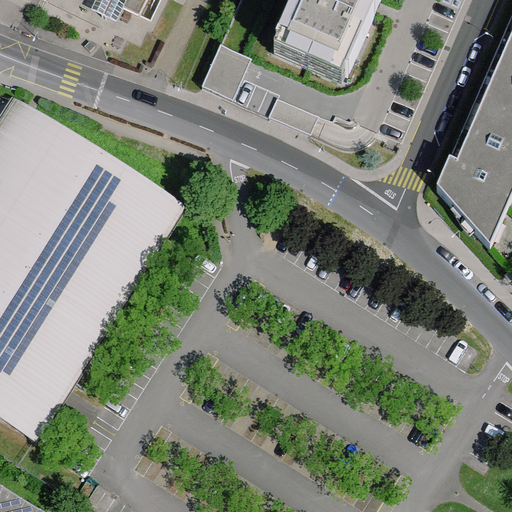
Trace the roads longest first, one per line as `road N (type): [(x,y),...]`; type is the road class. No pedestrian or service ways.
road 1 (residential): [(0,53),(190,119),(313,176),(389,226)]
road 2 (residential): [(389,226),(487,0)]
road 3 (residential): [(389,226),(511,341)]
